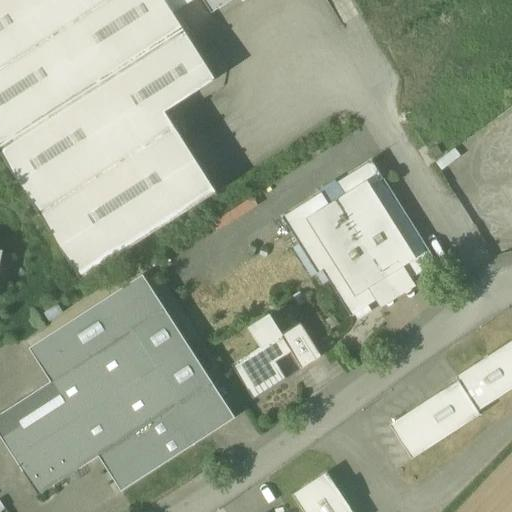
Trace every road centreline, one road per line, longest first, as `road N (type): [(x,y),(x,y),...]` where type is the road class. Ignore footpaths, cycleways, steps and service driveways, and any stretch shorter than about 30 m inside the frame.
road 1 (residential): [(331,407),(511,279)]
road 2 (residential): [(172,511),(331,407)]
road 3 (residential): [(417,511),(511,421)]
road 4 (residential): [(331,407),(394,511)]
